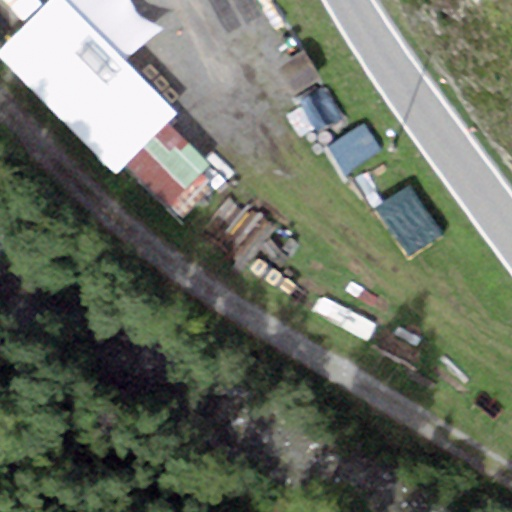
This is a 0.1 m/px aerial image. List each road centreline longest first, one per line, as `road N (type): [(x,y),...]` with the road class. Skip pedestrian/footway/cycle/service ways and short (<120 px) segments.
road 1 (track): [(511,477),(388,405),(0,97)]
road 2 (secondary): [(511,235),(347,0)]
